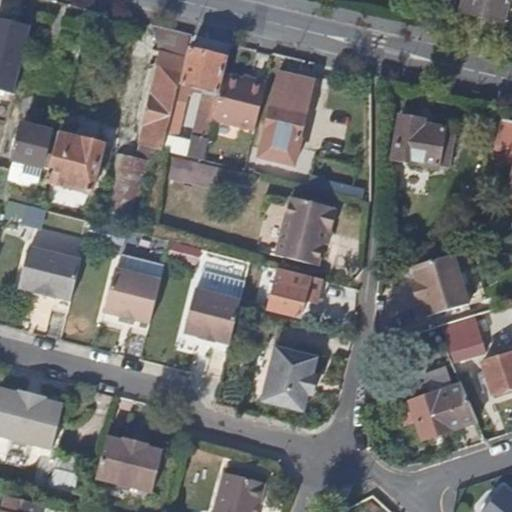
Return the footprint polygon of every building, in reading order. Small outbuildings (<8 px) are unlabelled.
[(508,0),(463,0),(461,14),(503,24),(508,0)] [(0,91),(13,95),(32,27),(0,18),(0,91)] [(189,36),(151,27),(161,56),(182,61),(189,36)] [(211,122),(217,95),(213,94),(221,60),(188,51),(180,84),(176,83),(164,130),(176,132),(187,87),(204,91),(186,158),(200,162),(211,122)] [(164,130),(176,83),(182,61),(161,56),(139,146),(158,151),(164,130)] [(303,82),(276,76),(257,159),(293,168),(304,119),(297,118),(299,108),(297,108),(303,82)] [(217,95),(211,122),(253,131),(264,85),(246,81),(245,83),(222,77),(217,95)] [(306,110),(299,108),(297,118),(304,119),(306,110)] [(421,117),(400,111),(389,153),(432,163),(439,133),(441,125),(422,121),(421,117)] [(511,148),(511,123),(499,121),(493,148),(511,152),(511,148)] [(48,132),(19,125),(10,161),(38,169),(44,147),(48,132)] [(57,135),(48,132),(44,147),(53,149),(57,135)] [(450,135),(439,133),(432,163),(442,166),(450,135)] [(97,145),(57,135),(53,149),(45,183),(85,193),(97,145)] [(136,157),(155,161),(158,162),(160,152),(158,151),(139,146),(136,157)] [(138,223),(155,161),(136,157),(117,152),(102,214),(138,223)] [(332,208),(290,197),(274,256),(317,267),(326,232),(330,233),(336,212),(331,211),(332,208)] [(200,267),(206,253),(173,239),(167,253),(200,267)] [(76,263),(24,248),(13,289),(29,293),(28,298),(49,303),(50,298),(66,303),(76,263)] [(408,302),(471,282),(463,254),(404,271),(409,285),(403,287),(408,302)] [(158,281),(111,268),(99,313),(115,317),(130,321),(146,325),(158,281)] [(318,282),(276,271),(267,311),(296,319),(300,303),(313,306),(318,282)] [(478,302),(471,282),(408,302),(409,307),(414,305),(419,320),(458,308),(478,302)] [(240,303),(194,291),(184,329),(201,333),(200,335),(215,339),(216,337),(230,340),(238,309),(240,303)] [(491,363),(475,316),(433,329),(449,366),(462,362),(463,365),(469,362),(475,378),(481,376),(488,397),(511,388),(511,363),(510,357),(491,363)] [(130,321),(115,317),(113,324),(128,328),(130,321)] [(315,361),(273,350),(259,404),(301,415),(306,396),(310,397),(315,379),(310,378),(315,361)] [(448,400),(445,391),(406,404),(418,443),(473,425),(462,397),(448,400)] [(0,441),(6,443),(17,446),(29,395),(14,392),(12,396),(0,392),(0,441)] [(29,395),(17,446),(22,447),(48,454),(60,407),(38,402),(39,398),(29,395)] [(117,442),(101,438),(91,478),(148,493),(158,453),(141,448),(142,445),(118,439),(117,442)] [(15,452),(17,446),(6,443),(5,449),(15,452)] [(248,511),(250,506),(254,507),(259,483),(218,473),(208,511),(248,511)] [(511,511),(511,498),(503,491),(484,511),(511,511)] [(4,498),(2,497),(0,502),(0,511),(33,511),(35,505),(4,498)]
